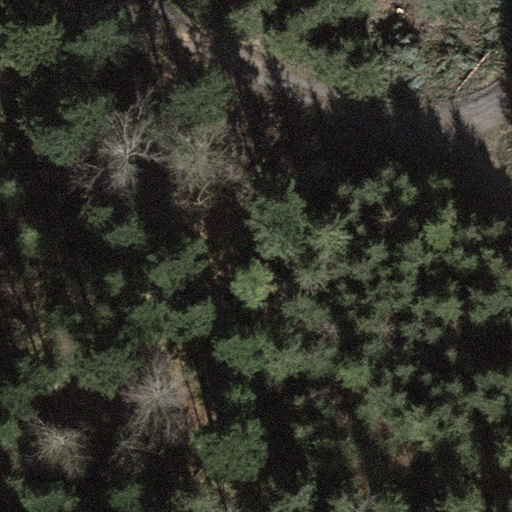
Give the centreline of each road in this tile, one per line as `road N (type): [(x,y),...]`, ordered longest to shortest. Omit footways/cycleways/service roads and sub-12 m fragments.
road 1 (track): [(128,0),(212,45),(415,119),(511,88)]
road 2 (track): [(415,119),(511,204)]
